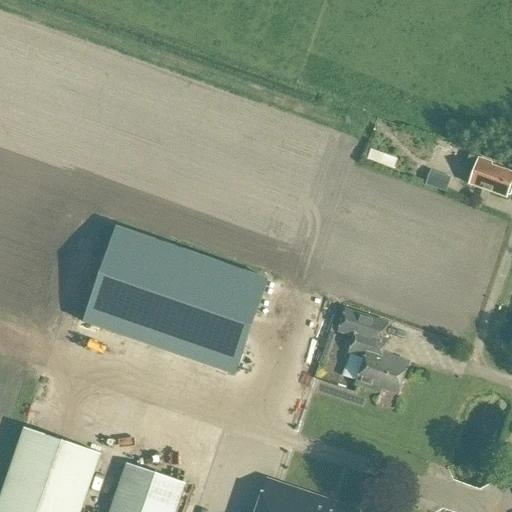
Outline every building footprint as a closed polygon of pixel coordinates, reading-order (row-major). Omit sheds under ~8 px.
[(493,166),(479,161),(468,157),(463,172),(474,176),(470,186),(507,200),(511,185),(511,175),(492,168),(493,166)] [(448,196),(454,182),(430,173),(425,187),(448,196)] [(235,377),(268,282),(116,229),(83,324),(235,377)] [(349,355),(365,361),(356,387),(382,395),(383,392),(398,397),(409,364),(383,356),(387,342),(383,341),(388,326),(346,312),(339,334),(355,339),(349,355)] [(0,511),(81,511),(100,456),(23,430),(0,497),(0,511)] [(176,511),(185,486),(125,465),(109,511),(176,511)] [(330,504),(272,485),(262,511),(353,511),(338,507),(336,511),(329,508),(330,504)]
